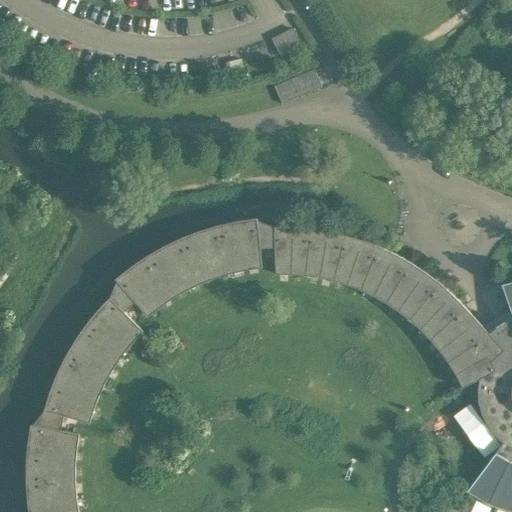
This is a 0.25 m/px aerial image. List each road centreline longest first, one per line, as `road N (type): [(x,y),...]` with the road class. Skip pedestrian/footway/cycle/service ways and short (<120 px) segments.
road 1 (unclassified): [(405,161),(355,101),(235,131),(141,133),(101,126),(0,69)]
road 2 (unclassified): [(405,161),(433,247),(481,256),(493,228),(477,203)]
